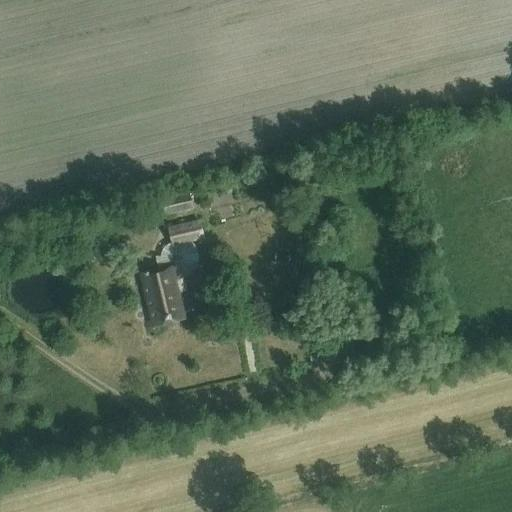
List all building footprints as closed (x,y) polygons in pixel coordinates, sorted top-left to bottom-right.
[(306,178),(321,174),(319,163),(303,167),(306,178)] [(189,189),(149,199),(154,219),(195,209),(189,189)] [(173,247),(206,239),(202,219),(169,227),(173,247)] [(89,266),(101,260),(95,246),(82,252),(89,266)] [(142,273),(155,326),(185,319),(178,292),(180,292),(174,265),(142,273)]
